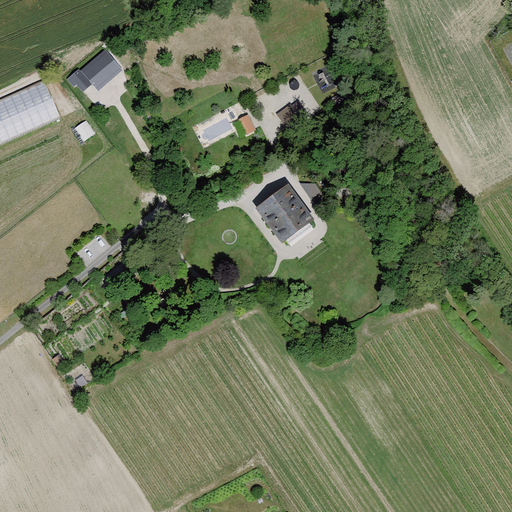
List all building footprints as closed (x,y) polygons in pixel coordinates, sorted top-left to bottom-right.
[(85,74),(80,68),(69,78),(82,93),(93,84),(98,90),(122,70),(114,61),(106,67),(101,60),(85,74)] [(42,82),(0,100),(0,148),(60,121),(42,82)] [(294,104),(278,111),(285,127),(301,120),(294,104)] [(249,113),(240,118),(248,135),(258,130),(249,113)] [(77,127),(85,140),(96,133),(88,120),(77,127)] [(285,189),(252,213),(278,249),(311,226),(285,189)]
